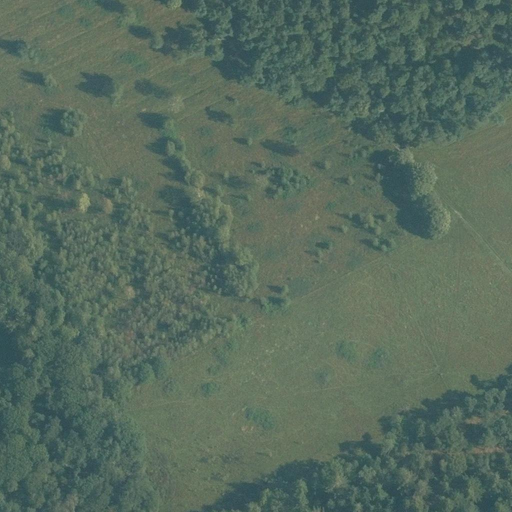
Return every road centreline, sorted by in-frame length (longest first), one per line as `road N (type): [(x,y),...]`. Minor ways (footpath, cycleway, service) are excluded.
road 1 (track): [(263,0),(511,274)]
road 2 (track): [(0,247),(13,247),(72,347),(103,380),(97,400)]
